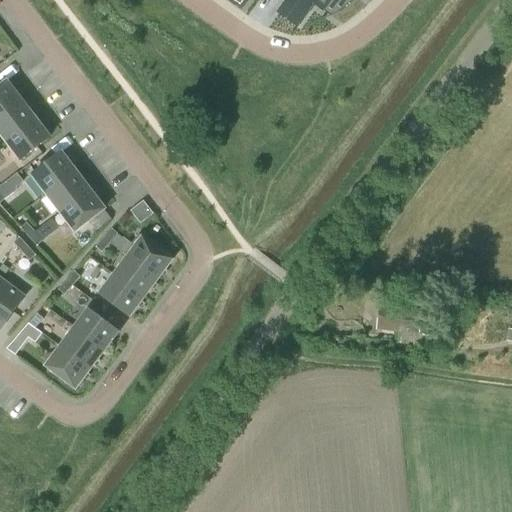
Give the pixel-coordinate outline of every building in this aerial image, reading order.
[(339,13),(345,8),(354,0),(288,0),(280,12),(299,25),(314,5),(331,17),(339,13)] [(0,87),(0,117),(21,101),(7,82),(0,87)] [(0,117),(0,134),(6,142),(35,120),(21,101),(0,117)] [(35,120),(6,142),(20,161),(50,138),(35,120)] [(47,195),(76,172),(62,154),(32,176),(47,195)] [(47,195),(61,214),(90,191),(76,172),(47,195)] [(24,183),(17,174),(9,180),(16,189),(24,183)] [(104,210),(90,191),(61,214),(75,232),(104,210)] [(131,210),(141,224),(154,215),(144,201),(131,210)] [(35,233),(26,224),(20,229),(29,238),(35,233)] [(112,230),(104,239),(109,244),(117,235),(112,230)] [(43,241),(35,233),(29,238),(37,247),(43,241)] [(123,239),(116,249),(128,258),(158,280),(172,261),(139,236),(131,245),(123,239)] [(13,244),(21,253),(27,247),(19,238),(13,244)] [(104,239),(96,248),(101,253),(109,244),(104,239)] [(29,262),(36,256),(27,247),(21,253),(29,262)] [(114,276),(144,298),(158,280),(128,258),(114,276)] [(74,272),(66,281),(72,287),(80,278),(74,272)] [(130,317),(144,298),(114,276),(100,295),(130,317)] [(2,281),(0,283),(0,329),(0,330),(24,298),(2,281)] [(66,281),(58,290),(64,296),(72,287),(66,281)] [(430,348),(431,339),(418,337),(422,311),(380,305),(376,331),(397,334),(395,343),(430,348)] [(88,311),(74,330),(103,352),(118,333),(88,311)] [(37,315),(29,324),(35,329),(43,320),(37,315)] [(29,324),(21,333),(29,339),(35,344),(42,334),(35,329),(29,324)] [(74,330),(61,348),(90,370),(103,352),(74,330)] [(90,370),(61,348),(46,367),(76,389),(90,370)]
